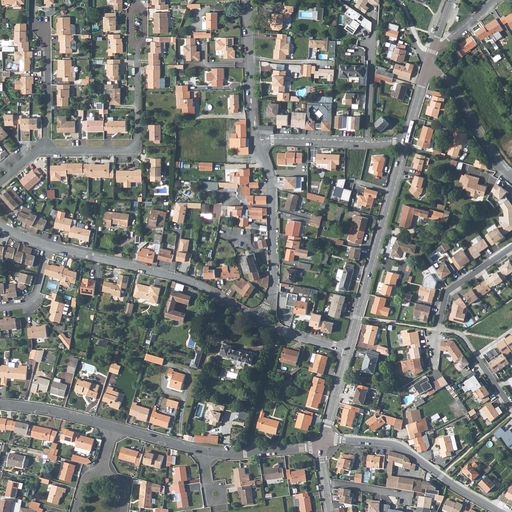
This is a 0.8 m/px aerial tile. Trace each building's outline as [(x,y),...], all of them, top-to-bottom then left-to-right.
[(111,0),(111,3),(115,3),(115,10),(122,10),(122,3),(123,3),(122,0),(111,0)] [(153,0),(154,5),(156,5),(156,9),(168,9),(168,5),(165,5),(165,0),(153,0)] [(358,0),(355,6),(365,13),(369,8),(365,5),(368,0),(371,2),(371,3),(379,4),(379,0),(358,0)] [(279,13),(272,12),(272,23),(270,23),(270,26),(273,29),(279,29),(282,27),(282,21),(290,15),(289,14),(292,13),(292,11),(293,11),(293,5),(285,5),(285,8),(279,13)] [(347,23),(344,28),(352,34),(360,23),(370,31),(371,30),(371,22),(364,17),(361,21),(358,19),(360,14),(349,7),(345,13),(353,19),(349,25),(347,23)] [(203,22),(203,29),(217,29),(218,12),(207,12),(207,20),(205,20),(205,22),(203,22)] [(105,26),(107,26),(107,31),(116,31),(116,25),(117,25),(117,22),(117,18),(116,18),(116,13),(106,13),(106,17),(105,17),(105,26)] [(154,13),(154,18),(155,18),(155,28),(154,28),(154,33),(169,33),(168,18),(168,13),(154,13)] [(57,25),(57,34),(59,34),(74,34),(75,34),(75,26),(74,25),(73,24),(70,24),(71,17),(59,17),(59,22),(59,25),(57,25)] [(484,26),(490,34),(492,37),(494,36),(497,40),(502,37),(499,32),(503,30),(496,19),(491,21),(492,22),(489,24),(488,24),(484,26)] [(18,51),(29,51),(29,42),(26,42),(26,23),(15,23),(14,41),(18,41),(18,51)] [(484,26),(475,32),(480,41),(490,34),(484,26)] [(388,28),(386,35),(389,36),(388,39),(396,41),(399,31),(388,28)] [(277,33),(277,38),(276,38),(276,45),(275,45),(275,49),(273,49),(273,58),(285,59),(285,54),(288,54),(289,43),(286,43),(287,34),(277,33)] [(59,34),(59,39),(61,39),(61,42),(61,53),(73,53),(73,49),(77,49),(77,42),(74,39),(74,34),(59,34)] [(109,49),(109,56),(115,56),(115,53),(123,53),(123,44),(122,45),(122,39),(121,39),(121,34),(109,34),(109,39),(111,39),(112,49),(109,49)] [(460,44),(466,52),(477,44),(472,36),(460,44)] [(154,37),(154,43),(152,43),(152,53),(149,53),(150,61),(159,61),(159,53),(162,53),(162,43),(171,42),(171,37),(154,37)] [(234,37),(221,37),(221,40),(216,40),(217,50),(222,50),(224,50),(224,58),(233,58),(233,57),(235,58),(235,50),(233,50),(233,45),(234,45),(234,37)] [(186,38),(186,46),(184,46),(184,55),(187,55),(187,60),(196,60),(200,60),(199,52),(195,52),(195,50),(196,49),(196,46),(195,38),(186,38)] [(493,39),(490,41),(496,50),(499,48),(493,39)] [(335,42),(309,40),(309,47),(322,48),(321,50),(327,50),(327,52),(335,52),(335,42)] [(452,44),(454,47),(451,49),(453,52),(454,51),(458,56),(452,62),(454,65),(460,60),(463,57),(464,56),(467,59),(469,57),(466,52),(460,44),(458,41),(457,40),(452,44)] [(391,58),(403,62),(406,50),(405,50),(406,46),(398,43),(397,45),(396,47),(394,47),(391,58)] [(477,53),(482,59),(486,57),(482,50),(477,53)] [(18,51),(15,51),(15,60),(20,60),(20,72),(30,72),(30,56),(33,56),(33,51),(29,51),(18,51)] [(108,59),(108,65),(110,65),(110,69),(108,71),(108,74),(110,76),(111,76),(111,80),(120,80),(120,75),(118,75),(118,73),(119,73),(119,65),(121,65),(121,59),(108,59)] [(59,60),(59,70),(60,70),(60,77),(64,77),(64,80),(74,80),(74,76),(72,76),(72,71),(73,72),(73,66),(70,66),(71,60),(59,60)] [(405,66),(396,63),(393,72),(410,78),(414,64),(407,62),(405,66)] [(449,70),(454,65),(452,62),(446,66),(449,70)] [(360,77),(359,85),(366,85),(367,69),(364,69),(365,66),(341,65),(340,78),(348,78),(348,76),(351,76),(360,77)] [(147,74),(149,73),(149,80),(150,80),(150,82),(149,82),(149,88),(160,88),(165,88),(165,78),(160,78),(160,70),(160,66),(148,66),(148,69),(147,69),(147,74)] [(389,69),(379,66),(378,69),(386,72),(385,75),(387,76),(389,69)] [(212,80),(212,86),(223,86),(223,78),(224,78),(224,68),(212,68),(212,72),(207,73),(207,79),(208,80),(212,80)] [(318,71),(315,71),(315,73),(314,78),(319,78),(319,76),(327,76),(327,81),(334,82),(335,69),(319,68),(318,71)] [(279,101),(289,101),(290,97),(290,96),(287,95),(287,93),(285,93),(285,81),(284,81),(284,77),(285,77),(286,71),(273,71),(273,76),(274,77),(274,92),(278,93),(279,93),(279,101)] [(375,81),(380,82),(381,79),(392,82),(393,78),(387,76),(385,75),(375,72),(375,81)] [(21,81),(15,81),(15,89),(21,89),(21,94),(32,94),(32,81),(34,81),(34,76),(21,76),(21,81)] [(109,84),(109,89),(106,89),(106,95),(108,97),(110,97),(110,104),(120,104),(120,97),(119,97),(119,95),(121,95),(121,88),(119,88),(119,84),(109,84)] [(391,96),(403,99),(407,86),(398,84),(396,91),(392,91),(391,96)] [(58,85),(58,89),(59,89),(59,95),(59,96),(58,98),(58,106),(68,106),(68,97),(69,97),(69,89),(70,90),(70,85),(58,85)] [(442,110),(443,104),(445,99),(441,97),(442,93),(434,90),(430,106),(428,105),(425,114),(438,117),(440,110),(442,110)] [(182,99),(182,106),(183,106),(183,108),(183,113),(195,113),(195,108),(194,108),(194,99),(190,99),(184,99),(184,91),(179,91),(179,99),(182,99)] [(358,93),(345,93),(345,98),(346,98),(346,103),(359,104),(359,100),(358,99),(358,93)] [(230,109),(230,112),(238,112),(238,108),(239,108),(238,94),(230,95),(231,109),(230,109)] [(306,128),(313,129),(313,127),(317,128),(322,128),(322,129),(329,129),(329,128),(330,128),(332,103),(312,102),(306,102),(306,110),(306,113),(305,127),(306,127),(306,128)] [(278,118),(278,113),(278,108),(276,108),(276,104),(269,104),(269,108),(266,107),(266,112),(268,113),(267,116),(273,117),(273,118),(278,118)] [(306,113),(292,112),(291,127),(296,127),(296,126),(301,126),(301,128),(305,128),(305,127),(306,113)] [(282,128),(282,125),(288,125),(288,115),(282,115),(282,114),(278,113),(278,118),(277,128),(282,128)] [(18,116),(14,116),(13,115),(6,115),(6,125),(14,125),(14,124),(18,124),(18,116)] [(18,116),(18,124),(21,124),(21,129),(30,129),(29,119),(22,119),(22,116),(18,116)] [(348,116),(336,116),(335,128),(341,128),(341,130),(347,130),(348,116)] [(348,116),(347,130),(353,131),(353,129),(359,129),(360,117),(348,116)] [(375,124),(381,131),(389,124),(382,116),(375,124)] [(29,119),(30,129),(38,129),(38,128),(41,128),(41,119),(37,120),(37,118),(29,119)] [(240,120),(240,121),(236,121),(237,128),(235,128),(234,130),(236,130),(236,133),(231,133),(231,138),(230,138),(230,148),(235,148),(235,154),(248,154),(248,139),(246,139),(246,120),(240,120)] [(58,121),(58,132),(63,132),(63,131),(65,131),(65,132),(71,132),(71,133),(75,133),(75,121),(58,121)] [(104,121),(84,121),(84,131),(104,131),(104,121)] [(113,133),(113,132),(118,132),(127,132),(127,121),(108,121),(108,133),(113,133)] [(148,124),(148,129),(149,129),(149,140),(152,140),(153,141),(154,143),(159,143),(160,140),(161,140),(161,124),(148,124)] [(260,134),(273,134),(273,126),(261,126),(260,134)] [(423,126),(420,140),(430,143),(434,129),(423,126)] [(0,136),(0,137),(2,140),(9,135),(4,129),(2,127),(0,128),(0,136)] [(455,132),(453,137),(455,138),(452,147),(450,146),(448,155),(457,158),(460,149),(461,150),(463,145),(464,146),(465,140),(464,140),(466,136),(465,135),(461,134),(455,132)] [(285,164),(285,162),(293,162),(301,163),(301,153),(285,152),(285,153),(277,153),(277,164),(285,164)] [(321,163),(328,164),(328,168),(328,170),(336,170),(336,164),(339,164),(340,155),(331,154),(330,155),(325,155),(325,154),(316,154),(316,163),(321,163)] [(412,168),(421,170),(423,164),(427,165),(429,159),(425,157),(425,156),(415,154),(414,158),(415,159),(412,168)] [(372,156),(372,160),(374,162),(372,170),(374,170),(373,174),(382,177),(383,172),(382,172),(385,159),(382,155),(372,156)] [(151,159),(151,164),(151,176),(150,176),(150,181),(161,181),(161,159),(151,159)] [(462,168),(464,162),(452,159),(451,165),(462,168)] [(473,166),(487,170),(487,169),(483,162),(475,160),(473,166)] [(200,162),(200,170),(212,170),(213,163),(200,162)] [(87,164),(87,173),(87,178),(100,178),(113,178),(113,169),(110,169),(110,163),(105,163),(105,165),(100,165),(94,165),(94,164),(90,163),(90,164),(87,164)] [(67,164),(62,164),(62,166),(58,166),(57,167),(55,167),(55,166),(51,166),(51,176),(51,181),(61,181),(61,176),(67,176),(67,174),(67,164)] [(67,164),(67,174),(83,174),(83,173),(87,173),(87,164),(83,164),(67,164)] [(21,181),(28,190),(40,179),(40,178),(43,176),(37,168),(34,171),(33,170),(21,181)] [(231,183),(238,183),(241,183),(242,183),(250,183),(250,176),(250,168),(239,169),(239,172),(230,172),(231,183)] [(142,182),(142,169),(133,169),(133,171),(128,170),(127,171),(124,171),(117,171),(117,182),(124,182),(124,187),(131,187),(131,182),(142,182)] [(462,182),(462,184),(464,184),(463,188),(466,189),(466,190),(471,192),(470,194),(477,196),(478,194),(483,195),(484,191),(485,191),(486,185),(477,183),(478,178),(464,174),(464,176),(462,182)] [(415,176),(412,187),(410,190),(410,192),(415,198),(417,198),(419,195),(422,193),(425,179),(415,176)] [(297,177),(284,177),(284,188),(297,188),(297,177)] [(346,179),(338,179),(334,195),(341,197),(340,199),(349,201),(352,190),(344,188),(346,179)] [(218,182),(203,182),(203,185),(204,185),(204,190),(218,190),(218,186),(218,182)] [(236,187),(236,191),(238,192),(238,194),(237,194),(237,195),(237,197),(238,199),(240,200),(242,200),(242,202),(248,204),(266,204),(266,196),(255,196),(255,195),(250,195),(250,188),(250,186),(250,183),(242,183),(241,183),(238,183),(238,187),(236,187)] [(506,192),(496,184),(490,193),(499,200),(506,192)] [(1,195),(7,202),(13,209),(16,213),(19,211),(21,212),(18,218),(27,222),(27,223),(31,225),(29,231),(33,232),(36,234),(39,228),(43,230),(47,220),(41,218),(40,221),(38,221),(35,219),(37,216),(31,213),(32,210),(23,206),(22,209),(18,205),(23,200),(17,194),(11,187),(1,195)] [(360,195),(358,204),(371,207),(374,197),(377,197),(378,192),(366,189),(364,194),(365,194),(364,196),(360,195)] [(325,197),(308,192),(307,198),(324,202),(325,197)] [(289,193),(284,208),(294,211),(298,195),(289,193)] [(497,226),(498,227),(503,235),(511,228),(511,207),(508,200),(500,205),(503,210),(504,222),(497,226)] [(173,221),(184,223),(187,207),(188,202),(177,202),(173,221)] [(210,214),(210,203),(202,202),(202,213),(210,214)] [(210,203),(210,214),(213,214),(213,218),(219,218),(219,213),(222,213),(222,203),(210,203)] [(400,225),(408,228),(410,228),(414,213),(420,215),(420,216),(441,221),(444,213),(443,213),(433,210),(430,210),(429,211),(405,205),(402,215),(400,225)] [(240,218),(248,218),(249,210),(243,210),(243,206),(228,206),(228,211),(230,211),(230,217),(240,218)] [(338,206),(334,221),(339,222),(341,213),(343,213),(344,208),(339,206),(338,206)] [(240,218),(240,225),(248,226),(248,221),(252,221),(252,218),(258,219),(259,212),(252,211),(252,207),(249,207),(249,210),(248,218),(240,218)] [(252,207),(252,211),(259,212),(258,219),(262,219),(263,215),(267,215),(266,208),(252,207)] [(160,225),(163,212),(153,210),(152,214),(150,214),(148,226),(153,227),(158,228),(160,226),(160,225)] [(70,231),(72,223),(73,220),(65,217),(66,213),(59,211),(58,216),(57,216),(55,227),(62,229),(64,228),(65,228),(66,230),(70,231)] [(104,226),(111,227),(111,223),(121,224),(121,226),(127,226),(129,215),(106,211),(104,226)] [(312,212),(310,220),(319,223),(322,215),(312,212)] [(354,216),(351,228),(355,229),(364,231),(368,218),(358,215),(358,217),(354,216)] [(286,235),(298,237),(301,222),(291,220),(290,224),(288,231),(287,230),(286,235)] [(69,236),(73,237),(74,236),(79,238),(79,237),(81,238),(81,239),(89,241),(92,230),(85,228),(86,224),(79,222),(78,226),(76,226),(76,225),(72,223),(70,231),(69,236)] [(498,227),(485,235),(492,245),(495,242),(496,244),(505,238),(503,235),(498,227)] [(350,234),(363,238),(365,231),(364,231),(355,229),(351,228),(350,234)] [(350,234),(349,240),(351,240),(351,241),(361,244),(362,239),(363,238),(350,234)] [(298,237),(289,235),(287,246),(296,248),(299,248),(301,237),(298,237)] [(397,237),(392,235),(390,243),(395,244),(394,248),(395,248),(393,255),(401,257),(403,250),(414,253),(416,245),(397,239),(397,237)] [(177,259),(190,262),(191,253),(187,252),(189,240),(181,238),(179,251),(177,259)] [(467,249),(469,251),(474,259),(480,254),(479,252),(488,246),(483,238),(467,249)] [(254,242),(256,249),(267,247),(266,240),(254,242)] [(0,259),(2,259),(3,256),(6,257),(7,257),(14,259),(15,255),(17,255),(15,261),(22,263),(23,259),(25,260),(27,260),(26,264),(33,266),(36,256),(31,254),(32,249),(29,248),(25,246),(23,252),(18,251),(20,244),(16,242),(14,248),(9,247),(8,250),(3,250),(4,247),(0,246),(0,259)] [(446,242),(441,245),(446,251),(450,248),(446,242)] [(361,248),(352,247),(350,258),(359,259),(361,248)] [(137,260),(153,263),(155,252),(149,251),(149,250),(146,249),(147,249),(142,248),(141,251),(139,251),(137,260)] [(158,259),(172,262),(173,255),(170,254),(171,251),(162,249),(160,248),(158,259)] [(285,260),(293,261),(294,255),(307,257),(308,250),(299,248),(296,248),(295,250),(287,249),(285,260)] [(463,250),(451,259),(458,269),(463,266),(462,264),(464,263),(465,263),(468,260),(469,262),(474,259),(469,251),(466,254),(463,250)] [(242,263),(246,274),(249,273),(259,269),(259,268),(258,267),(257,267),(255,262),(253,262),(253,261),(256,259),(254,253),(245,256),(245,257),(246,262),(245,262),(242,263)] [(499,268),(500,270),(505,276),(511,271),(511,261),(510,262),(509,260),(499,268)] [(441,267),(436,270),(441,278),(443,280),(448,277),(447,275),(451,272),(451,273),(455,271),(450,264),(447,266),(444,262),(439,265),(441,267)] [(349,285),(354,269),(353,268),(354,265),(347,263),(346,266),(345,266),(339,289),(347,291),(349,285)] [(44,274),(49,276),(48,276),(61,280),(64,268),(65,266),(60,265),(59,268),(57,267),(57,266),(52,265),(47,264),(44,274)] [(215,269),(216,278),(216,280),(230,277),(231,279),(238,278),(238,277),(239,276),(239,275),(241,275),(236,264),(227,265),(228,271),(222,272),(222,267),(218,268),(215,269)] [(423,286),(435,288),(437,281),(441,278),(436,270),(432,265),(427,268),(431,273),(425,277),(423,286)] [(209,267),(205,267),(205,278),(216,278),(215,269),(209,270),(209,267)] [(60,284),(69,287),(70,283),(75,284),(77,273),(69,271),(69,272),(68,271),(68,269),(64,268),(61,280),(60,284)] [(249,273),(250,275),(252,280),(262,286),(267,288),(268,284),(268,279),(268,275),(259,275),(258,272),(263,271),(262,268),(259,268),(259,269),(249,273)] [(284,280),(294,282),(296,270),(287,268),(284,280)] [(500,270),(485,280),(490,287),(493,285),(494,286),(506,278),(505,276),(500,270)] [(392,296),(397,278),(398,278),(399,274),(388,271),(384,284),(385,284),(384,287),(382,287),(380,293),(392,296)] [(0,295),(3,295),(4,302),(9,301),(8,298),(18,297),(17,292),(19,291),(21,293),(24,290),(27,288),(25,285),(26,284),(31,285),(33,276),(21,272),(18,281),(22,282),(19,285),(16,287),(16,284),(7,285),(7,288),(4,289),(4,284),(0,284),(0,295)] [(102,292),(110,293),(112,296),(120,297),(122,288),(126,289),(128,277),(119,275),(117,285),(115,286),(113,283),(104,281),(102,292)] [(226,294),(231,298),(234,293),(231,292),(234,289),(236,290),(247,299),(255,287),(249,283),(248,283),(242,278),(239,281),(237,280),(226,294)] [(83,293),(93,295),(95,282),(88,281),(88,280),(85,279),(83,293)] [(485,280),(472,289),(478,298),(491,289),(490,287),(485,280)] [(173,281),(171,286),(175,287),(174,289),(182,291),(184,285),(173,281)] [(134,294),(140,296),(140,298),(147,300),(152,301),(152,303),(157,304),(161,287),(151,285),(151,287),(148,286),(148,288),(145,287),(145,285),(137,284),(134,294)] [(423,286),(421,285),(418,294),(424,295),(423,300),(432,302),(433,296),(434,297),(435,289),(435,288),(423,286)] [(295,286),(294,291),(309,294),(309,293),(310,289),(295,286)] [(478,298),(472,289),(464,294),(470,303),(478,298)] [(166,317),(183,322),(186,314),(174,311),(177,301),(188,304),(191,297),(173,292),(166,317)] [(52,300),(55,301),(57,294),(53,293),(52,296),(49,296),(48,299),(52,300)] [(286,305),(295,307),(294,313),(305,315),(308,303),(297,300),(297,295),(289,293),(286,305)] [(334,293),(329,315),(339,318),(341,310),(345,311),(346,305),(343,304),(345,296),(334,293)] [(386,299),(376,296),(373,304),(374,305),(374,306),(372,306),(371,312),(381,315),(382,314),(387,316),(390,308),(384,306),(386,299)] [(453,304),(449,319),(463,323),(466,314),(463,313),(464,308),(466,307),(460,297),(456,300),(457,301),(453,304)] [(52,300),(51,305),(52,305),(50,312),(52,312),(50,320),(59,323),(62,313),(66,314),(69,305),(55,301),(52,300)] [(431,307),(416,303),(413,315),(421,316),(420,320),(427,322),(431,307)] [(311,312),(307,325),(314,326),(313,329),(317,330),(319,321),(321,314),(311,312)] [(3,320),(4,330),(16,329),(17,328),(20,327),(19,319),(15,320),(15,319),(11,319),(11,317),(4,318),(4,320),(3,320)] [(331,322),(319,321),(317,330),(330,332),(331,322)] [(367,325),(366,328),(367,329),(363,342),(373,345),(378,327),(367,325)] [(28,328),(29,339),(47,337),(46,326),(37,327),(37,326),(31,327),(31,328),(28,328)] [(411,345),(420,344),(418,332),(408,334),(408,330),(401,331),(404,346),(411,345)] [(58,336),(67,348),(69,350),(70,343),(67,339),(62,333),(58,336)] [(488,364),(495,373),(509,364),(504,356),(511,350),(511,336),(511,335),(497,345),(503,354),(488,364)] [(456,361),(464,356),(454,341),(448,340),(448,343),(441,342),(440,351),(446,352),(446,350),(448,350),(453,358),(453,360),(455,362),(456,361)] [(220,355),(229,358),(234,360),(245,363),(251,365),(252,361),(256,362),(257,358),(256,357),(231,350),(232,347),(224,344),(220,355)] [(412,360),(421,359),(420,352),(421,352),(420,344),(411,345),(412,349),(410,349),(412,360)] [(190,367),(197,369),(202,352),(197,350),(198,346),(196,346),(190,367)] [(388,349),(379,346),(377,351),(381,352),(381,354),(390,356),(388,349)] [(281,358),(297,362),(299,352),(300,349),(296,348),(295,351),(284,348),(281,358)] [(494,348),(486,353),(490,359),(498,354),(494,348)] [(31,359),(36,360),(39,351),(33,350),(31,359)] [(362,371),(374,374),(379,353),(368,350),(367,354),(362,371)] [(312,372),(323,375),(326,363),(325,362),(326,356),(317,354),(317,355),(313,353),(310,362),(315,363),(312,372)] [(145,359),(163,364),(164,359),(147,354),(145,359)] [(468,362),(464,356),(456,361),(462,369),(465,367),(467,371),(470,369),(467,365),(468,365),(467,363),(468,362)] [(409,362),(402,363),(403,371),(411,370),(414,376),(423,370),(422,368),(421,364),(423,363),(422,358),(421,359),(412,360),(408,361),(409,362)] [(67,372),(74,374),(77,363),(71,361),(67,372)] [(0,377),(2,378),(1,385),(7,386),(7,377),(8,367),(8,366),(4,366),(4,367),(1,367),(0,367),(0,377)] [(7,377),(13,378),(13,379),(26,380),(27,367),(19,366),(18,368),(14,368),(8,367),(7,377)] [(168,376),(173,377),(170,387),(181,390),(185,375),(173,372),(174,370),(170,369),(168,376)] [(474,376),(464,383),(466,386),(462,388),(465,393),(469,391),(472,389),(474,393),(484,386),(481,382),(480,383),(474,376)] [(47,392),(50,381),(35,377),(31,391),(36,392),(38,389),(47,392)] [(310,391),(323,395),(324,391),(322,390),(323,386),(325,380),(315,377),(310,391)] [(427,377),(413,385),(417,392),(418,391),(420,395),(425,392),(425,393),(433,388),(435,392),(442,388),(437,380),(433,383),(431,385),(430,383),(429,384),(428,382),(429,381),(427,377)] [(50,393),(63,397),(67,385),(59,383),(61,380),(55,378),(50,393)] [(77,386),(78,386),(76,392),(82,394),(83,393),(86,394),(85,396),(91,398),(92,397),(96,398),(98,392),(97,392),(99,385),(92,383),(91,384),(84,382),(78,381),(77,386)] [(104,401),(111,404),(110,406),(120,409),(122,402),(117,400),(120,393),(113,390),(114,388),(109,386),(107,393),(106,393),(104,401)] [(490,394),(484,386),(474,393),(473,393),(477,399),(480,397),(484,403),(490,399),(488,395),(490,394)] [(354,403),(363,405),(367,391),(357,389),(354,403)] [(310,391),(306,406),(317,409),(318,404),(320,399),(321,399),(323,395),(310,391)] [(423,398),(425,402),(429,400),(434,397),(436,396),(434,392),(423,398)] [(167,405),(178,409),(180,402),(169,398),(167,405)] [(414,403),(415,406),(416,407),(422,404),(425,402),(423,398),(414,403)] [(225,406),(208,401),(207,406),(209,407),(208,411),(211,411),(209,420),(211,420),(210,424),(216,426),(217,422),(219,423),(219,422),(222,423),(223,418),(221,417),(222,414),(220,413),(221,410),(224,411),(225,406)] [(491,403),(480,411),(482,414),(481,414),(485,420),(488,418),(491,422),(503,413),(499,407),(494,410),(492,408),(493,407),(491,403)] [(129,414),(140,417),(139,419),(146,421),(150,409),(132,404),(129,414)] [(346,404),(345,408),(344,408),(342,415),(344,416),(343,418),(341,424),(351,427),(356,411),(355,411),(356,407),(346,404)] [(409,424),(418,422),(422,420),(419,410),(407,412),(409,424)] [(150,423),(167,428),(170,418),(157,414),(157,413),(153,411),(150,423)] [(309,425),(310,420),(312,420),(313,417),(312,417),(305,415),(300,413),(296,428),(307,431),(309,425)] [(382,415),(381,417),(377,420),(375,416),(368,421),(370,425),(374,430),(385,423),(395,426),(396,419),(382,415)] [(261,429),(267,431),(266,432),(276,435),(279,422),(260,417),(256,428),(261,429)] [(0,429),(6,430),(6,429),(12,430),(14,422),(14,421),(7,420),(7,419),(0,418),(0,429)] [(409,435),(410,439),(413,438),(422,437),(421,432),(424,432),(424,431),(428,430),(428,428),(425,418),(422,420),(418,422),(409,424),(412,434),(409,435)] [(394,428),(399,430),(400,427),(402,428),(403,421),(396,419),(395,426),(394,428)] [(12,430),(16,431),(15,433),(27,435),(29,425),(17,422),(17,423),(14,422),(12,430)] [(32,437),(54,442),(57,432),(52,431),(52,430),(34,426),(32,437)] [(501,427),(494,434),(495,435),(498,439),(502,437),(509,447),(511,445),(511,429),(506,433),(501,427)] [(76,443),(78,436),(79,433),(75,432),(68,430),(64,428),(61,439),(76,443)] [(207,443),(218,444),(219,433),(208,432),(208,438),(207,443)] [(495,435),(491,438),(499,448),(503,445),(498,439),(495,435)] [(75,447),(84,449),(83,453),(88,454),(90,453),(91,451),(95,440),(85,437),(85,438),(78,436),(76,443),(75,447)] [(450,436),(439,439),(440,445),(441,444),(442,449),(440,450),(441,454),(442,454),(443,458),(452,456),(451,452),(453,451),(450,436)] [(413,438),(415,446),(416,446),(418,453),(426,451),(424,443),(422,437),(413,438)] [(49,454),(54,455),(56,449),(58,444),(53,442),(51,450),(50,452),(49,454)] [(139,465),(142,454),(139,453),(139,452),(131,449),(130,450),(125,449),(126,448),(122,447),(119,459),(136,463),(136,464),(139,465)] [(144,464),(160,469),(164,456),(158,455),(158,456),(155,455),(155,454),(147,452),(144,464)] [(388,476),(392,476),(393,461),(399,463),(398,466),(414,471),(416,465),(410,463),(410,461),(409,459),(404,456),(389,452),(388,476)] [(13,466),(15,466),(23,468),(26,457),(10,453),(8,462),(7,466),(13,467),(13,466)] [(352,467),(355,456),(349,455),(349,456),(341,454),(340,459),(341,459),(340,462),(338,461),(336,468),(338,468),(337,473),(343,475),(345,470),(349,471),(350,467),(352,467)] [(385,456),(381,456),(381,458),(377,458),(377,457),(368,456),(367,468),(384,469),(385,456)] [(60,479),(69,482),(72,473),(73,474),(76,465),(65,462),(60,479)] [(463,470),(473,480),(479,474),(475,470),(479,466),(475,462),(471,466),(469,464),(463,470)] [(175,486),(184,485),(184,481),(188,480),(185,466),(175,468),(176,474),(173,475),(175,486)] [(264,469),(266,480),(284,478),(282,468),(278,469),(278,467),(264,469)] [(237,484),(237,487),(250,486),(256,485),(255,482),(255,481),(250,482),(249,474),(245,475),(244,468),(233,470),(236,484),(237,484)] [(286,470),(288,480),(291,479),(292,483),(306,481),(304,470),(290,472),(290,470),(286,470)] [(388,476),(387,488),(392,488),(420,492),(422,493),(423,489),(424,483),(422,482),(422,481),(392,476),(388,476)] [(480,484),(488,492),(495,485),(488,477),(480,484)] [(6,497),(16,499),(18,489),(22,489),(23,484),(20,483),(10,480),(6,497)] [(424,483),(423,489),(427,489),(426,493),(439,495),(439,491),(436,490),(436,488),(428,482),(424,481),(424,483)] [(161,485),(147,482),(147,485),(142,485),(141,484),(140,499),(141,500),(140,508),(152,509),(152,504),(151,503),(152,492),(160,493),(164,494),(165,487),(161,485)] [(48,502),(58,505),(61,497),(62,497),(64,493),(65,493),(67,489),(52,485),(48,502)] [(172,486),(172,490),(176,490),(178,508),(189,506),(187,492),(185,492),(184,485),(175,486),(172,486)] [(237,487),(238,491),(240,491),(241,498),(243,505),(253,503),(250,486),(237,487)] [(341,496),(340,503),(351,505),(352,498),(350,497),(351,490),(340,489),(339,496),(341,496)] [(308,493),(298,495),(299,498),(299,499),(294,500),(295,506),(300,506),(300,511),(310,511),(312,511),(310,497),(308,497),(308,493)] [(433,498),(420,496),(418,507),(431,509),(433,498)] [(0,507),(0,511),(9,511),(12,502),(2,499),(0,507)] [(380,504),(380,501),(376,501),(376,502),(373,502),(373,500),(368,500),(367,504),(370,504),(369,511),(379,511),(380,511),(380,504)] [(443,510),(448,511),(459,511),(463,505),(457,502),(456,504),(447,500),(443,510)] [(37,511),(39,508),(41,504),(32,501),(32,502),(29,509),(21,508),(19,511),(37,511)]
